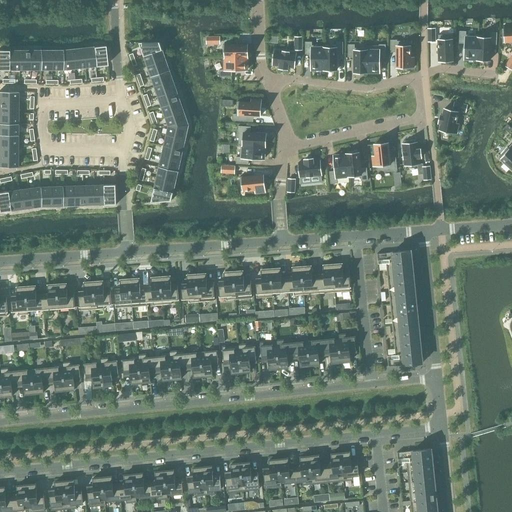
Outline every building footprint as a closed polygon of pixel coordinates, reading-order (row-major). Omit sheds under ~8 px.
[(504,29),(502,29),(503,42),(511,41),(511,24),(504,25),(504,29)] [(478,38),(478,35),(466,35),(466,31),(459,31),(459,43),(465,44),(464,59),(477,59),(478,38)] [(477,59),(477,60),(490,60),(490,45),(497,45),(497,32),(490,32),(490,38),(478,38),(477,59)] [(452,34),(438,35),(439,61),(453,61),(452,34)] [(396,52),(396,67),(413,67),(413,58),(410,58),(410,41),(397,41),(397,40),(389,40),(389,52),(396,52)] [(162,49),(160,42),(139,42),(144,56),(162,49)] [(324,69),(324,45),(312,45),(312,42),(305,42),(305,54),(311,54),(311,69),(324,69)] [(324,70),(337,70),(337,54),(343,54),(343,42),(336,42),(336,45),(324,45),(324,69),(324,70)] [(247,57),(247,58),(247,44),(223,45),(223,57),(247,57)] [(366,48),(355,48),(355,44),(348,44),(348,57),(354,57),(354,72),(367,72),(367,48),(366,48)] [(367,72),(379,72),(379,57),(386,57),(386,44),(379,44),(379,46),(366,46),(366,48),(367,48),(367,72)] [(95,66),(107,65),(105,46),(93,47),(95,66)] [(93,47),(83,48),(85,67),(95,66),(93,47)] [(75,69),(85,67),(83,48),(73,49),(75,69)] [(73,49),(63,50),(64,70),(75,69),(73,49)] [(162,49),(144,56),(147,66),(166,60),(162,50),(162,49)] [(0,70),(8,70),(8,51),(0,50),(0,70)] [(8,51),(8,70),(19,70),(19,50),(8,51)] [(30,70),(30,50),(19,50),(19,70),(30,70)] [(41,70),(41,50),(30,50),(30,70),(41,70)] [(41,70),(51,70),(51,50),(41,50),(41,70)] [(63,50),(51,50),(51,70),(64,70),(63,50)] [(294,68),(296,53),(275,50),(273,65),(279,66),(279,68),(288,69),(288,67),(294,68)] [(247,70),(247,58),(247,57),(223,57),(223,69),(219,69),(219,76),(232,76),(232,70),(247,70)] [(166,60),(147,66),(151,76),(169,70),(166,60)] [(154,86),(173,80),(169,70),(151,76),(154,86)] [(173,80),(154,86),(158,97),(176,90),(173,80)] [(176,90),(158,97),(162,107),(180,100),(176,90)] [(18,92),(0,91),(0,102),(18,103),(18,92)] [(237,102),(236,114),(233,114),(232,121),(245,121),(245,115),(254,116),(260,116),(261,99),(251,99),(251,102),(237,102)] [(180,100),(162,107),(165,118),(184,111),(180,100)] [(0,102),(0,113),(18,113),(18,103),(0,102)] [(454,103),(453,109),(459,110),(465,112),(467,106),(461,104),(454,103)] [(455,123),(458,112),(444,109),(443,115),(440,115),(438,123),(441,124),(439,130),(457,134),(459,124),(455,123)] [(188,125),(184,111),(165,118),(168,126),(188,125)] [(18,113),(0,113),(0,123),(17,124),(18,113)] [(17,124),(0,123),(0,134),(17,135),(17,124)] [(185,139),(188,125),(168,126),(166,135),(185,139)] [(264,146),(264,147),(265,147),(266,134),(250,133),(251,127),(238,126),(238,133),(239,133),(238,145),(241,145),(264,146)] [(0,134),(0,145),(17,146),(17,135),(0,134)] [(166,135),(164,146),(183,150),(185,139),(166,135)] [(390,158),(388,143),(374,144),(375,156),(372,156),(373,166),(376,166),(377,170),(390,169),(390,170),(397,170),(396,157),(390,158)] [(418,149),(417,143),(402,144),(405,165),(419,164),(419,158),(421,158),(420,149),(418,149)] [(0,156),(17,157),(17,146),(0,145),(0,156)] [(241,145),(240,157),(236,157),(236,164),(248,164),(249,158),(264,159),(264,147),(264,146),(241,145)] [(511,145),(509,149),(507,147),(498,157),(511,169),(511,145)] [(180,161),(183,150),(164,146),(161,157),(180,161)] [(346,154),(346,155),(349,176),(348,176),(348,178),(361,177),(361,181),(368,180),(367,167),(361,168),(359,153),(346,154)] [(337,177),(348,176),(349,176),(346,155),(334,156),(335,171),(329,171),(330,184),(337,183),(337,177)] [(0,156),(0,167),(17,167),(17,157),(0,156)] [(159,167),(178,171),(180,161),(161,157),(159,167)] [(320,160),(313,161),(313,159),(304,159),(305,162),(298,162),(300,177),(321,175),(320,160)] [(157,178),(176,182),(178,171),(159,167),(157,178)] [(240,178),(241,192),(255,191),(255,194),(265,193),(263,176),(240,178)] [(157,178),(154,188),(173,192),(176,182),(157,178)] [(116,184),(105,185),(105,204),(117,204),(116,184)] [(83,186),(84,205),(94,205),(94,185),(83,186)] [(94,205),(105,204),(105,185),(94,185),(94,205)] [(51,206),(62,206),(61,186),(51,187),(51,206)] [(73,205),(72,186),(61,186),(62,206),(66,206),(73,205)] [(72,186),(73,205),(84,205),(83,186),(72,186)] [(38,187),(28,189),(30,208),(40,207),(38,187)] [(38,187),(40,207),(51,206),(51,187),(38,187)] [(173,192),(154,188),(151,202),(171,200),(173,192)] [(20,209),(30,208),(28,189),(17,190),(20,209)] [(8,191),(7,191),(9,211),(20,209),(17,190),(8,191)] [(0,212),(9,211),(7,191),(0,192),(0,212)] [(378,265),(386,264),(395,355),(387,355),(388,367),(422,363),(410,250),(377,254),(378,265)] [(318,275),(319,293),(335,292),(333,264),(323,265),(324,274),(318,275)] [(343,273),(342,264),(333,264),(335,292),(351,291),(349,273),(343,273)] [(304,294),(319,293),(318,275),(312,275),(311,266),(302,267),(304,294)] [(304,294),(302,267),(292,267),(293,277),(287,277),(288,292),(294,291),(294,295),(304,294)] [(280,268),(271,269),(273,293),(288,292),(287,277),(281,278),(280,268)] [(273,293),(271,269),(261,269),(262,279),(255,279),(257,297),(273,296),(273,293)] [(236,299),(234,271),(224,272),(225,282),(218,282),(219,297),(226,296),(226,300),(236,299)] [(234,271),(236,299),(252,298),(250,280),(244,280),(243,271),(234,271)] [(206,273),(196,274),(198,302),(214,301),(213,282),(207,283),(206,273)] [(189,302),(198,302),(196,274),(187,275),(188,284),(181,285),(182,299),(189,299),(189,302)] [(161,277),(163,304),(172,303),(172,300),(179,299),(177,285),(171,285),(170,276),(161,277)] [(147,302),(148,302),(153,301),(153,305),(163,304),(161,277),(151,277),(152,287),(146,287),(147,302)] [(139,278),(130,279),(132,306),(148,305),(148,302),(147,302),(146,287),(140,288),(139,278)] [(116,308),(132,306),(130,279),(120,280),(121,289),(115,290),(116,308)] [(103,281),(93,282),(95,309),(105,308),(105,305),(111,304),(110,290),(104,290),(103,281)] [(79,310),(95,309),(93,282),(84,282),(85,292),(78,292),(79,310)] [(57,284),(59,308),(75,307),(74,292),(67,293),(67,283),(57,284)] [(48,294),(42,295),(43,309),(59,308),(57,284),(48,285),(48,294)] [(17,297),(11,297),(12,312),(18,311),(19,315),(29,314),(28,310),(26,286),(17,287),(17,297)] [(43,309),(42,295),(36,295),(36,286),(26,286),(28,310),(43,309)] [(11,333),(12,341),(20,340),(19,333),(11,333)] [(348,334),(338,335),(341,362),(350,361),(349,352),(356,351),(355,337),(348,337),(348,334)] [(329,339),(323,340),(324,354),(331,354),(332,363),(341,362),(338,335),(329,336),(329,339)] [(292,343),(294,357),(299,357),(300,366),(310,365),(308,341),(308,338),(298,339),(298,342),(292,343)] [(292,340),(276,341),(279,369),(288,368),(287,358),(294,357),(292,343),(292,340)] [(323,340),(308,341),(310,365),(319,364),(318,355),(324,354),(323,340)] [(269,370),(279,369),(276,341),(260,343),(262,361),(268,360),(269,370)] [(254,343),(238,345),(241,372),(250,371),(250,362),(256,361),(254,343)] [(231,364),(232,373),(241,372),(238,345),(222,347),(224,365),(231,364)] [(185,351),(169,353),(172,380),(182,379),(181,370),(187,369),(185,355),(186,355),(185,351)] [(217,352),(201,353),(203,377),(213,376),(212,367),(218,366),(217,352)] [(160,357),(154,358),(156,372),(162,372),(163,381),(172,380),(169,353),(160,354),(160,357)] [(201,353),(186,355),(185,355),(187,369),(193,369),(194,378),(203,377),(201,353)] [(148,355),(138,356),(141,383),(151,382),(150,373),(156,372),(154,358),(148,359),(148,355)] [(141,383),(138,356),(129,357),(129,360),(123,361),(124,376),(131,375),(132,384),(141,383)] [(110,358),(100,359),(103,386),(113,385),(112,376),(118,375),(117,361),(110,362),(110,358)] [(93,378),(94,387),(103,386),(100,359),(91,360),(91,364),(85,364),(86,379),(93,378)] [(72,362),(63,363),(65,390),(75,389),(74,380),(80,379),(79,365),(72,365),(72,362)] [(54,367),(47,368),(49,382),(55,382),(56,391),(65,390),(63,363),(53,364),(54,367)] [(0,369),(0,373),(1,373),(3,397),(13,396),(12,386),(18,386),(16,371),(10,372),(10,368),(0,369)] [(47,368),(32,370),(34,393),(44,392),(43,383),(49,382),(47,368)] [(32,370),(16,371),(18,386),(24,385),(25,394),(34,393),(32,370)] [(398,463),(406,462),(411,511),(437,511),(431,449),(397,452),(398,463)] [(350,452),(341,453),(343,480),(353,479),(352,476),(359,475),(357,461),(351,461),(350,452)] [(328,482),(343,480),(341,453),(331,454),(332,463),(326,464),(328,482)] [(312,483),(328,482),(326,464),(320,464),(319,455),(310,456),(312,483)] [(303,484),(312,483),(310,456),(300,457),(301,466),(295,467),(296,481),(302,481),(303,484)] [(281,483),(296,481),(295,467),(289,468),(288,458),(278,459),(281,483)] [(281,483),(278,459),(269,460),(270,470),(263,470),(265,488),(282,486),(281,483)] [(250,462),(240,463),(243,490),(259,489),(257,471),(251,471),(250,462)] [(227,492),(243,490),(240,463),(231,464),(232,473),(225,474),(227,492)] [(212,466),(202,467),(205,494),(215,493),(214,490),(221,489),(219,475),(213,475),(212,466)] [(196,495),(205,494),(202,467),(193,468),(194,477),(187,478),(189,493),(195,492),(196,495)] [(174,470),(164,471),(167,495),(183,493),(181,478),(175,479),(174,470)] [(168,498),(167,495),(164,471),(155,472),(156,481),(150,482),(151,496),(157,496),(158,499),(168,498)] [(143,473),(133,474),(136,498),(151,496),(150,482),(144,482),(143,473)] [(137,501),(136,498),(133,474),(124,475),(125,484),(119,485),(120,499),(126,499),(127,502),(137,501)] [(112,476),(102,477),(105,501),(120,499),(119,485),(113,486),(112,476)] [(105,504),(105,501),(102,477),(93,478),(94,487),(87,488),(89,506),(105,504)] [(74,480),(64,481),(67,508),(77,507),(76,504),(83,503),(81,489),(75,489),(74,480)] [(51,510),(67,508),(64,481),(55,482),(56,491),(49,492),(51,510)] [(36,484),(26,485),(29,509),(28,509),(28,511),(34,511),(45,511),(43,493),(37,494),(36,484)] [(13,511),(28,509),(29,509),(26,485),(17,486),(18,496),(12,496),(13,511)] [(7,511),(13,511),(12,496),(6,497),(5,487),(0,487),(0,511),(7,511)] [(229,511),(245,509),(245,502),(228,504),(229,511)]
